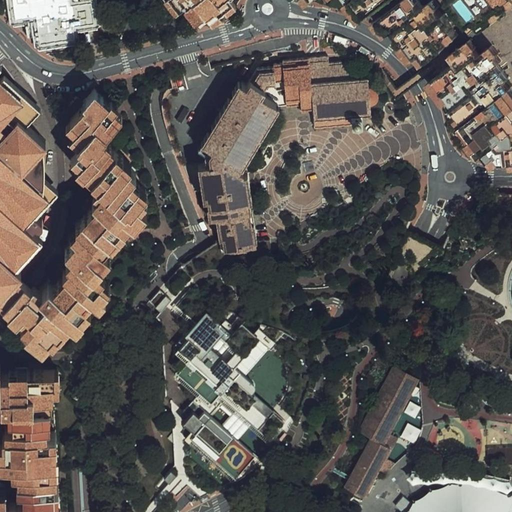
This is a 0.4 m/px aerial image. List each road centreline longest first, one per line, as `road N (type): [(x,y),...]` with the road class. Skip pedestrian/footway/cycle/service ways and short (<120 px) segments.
road 1 (residential): [(258,16),(248,27),(66,71),(32,62),(0,34)]
road 2 (residential): [(207,511),(289,461),(317,423),(353,308)]
road 3 (residential): [(446,164),(411,73),(390,50),(344,25),(277,10)]
road 4 (residential): [(353,308),(302,302),(256,283),(209,244)]
